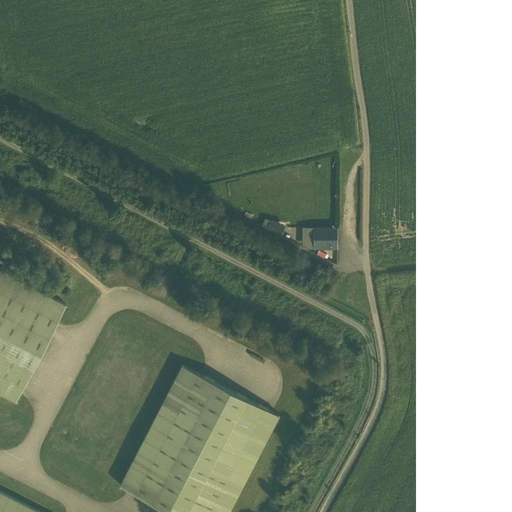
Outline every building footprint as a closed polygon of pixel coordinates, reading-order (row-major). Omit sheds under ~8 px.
[(285,227),(272,220),(268,228),(281,235),(285,227)] [(338,227),(314,227),(314,248),(338,249),(338,227)] [(0,393),(15,401),(65,304),(0,270),(0,393)] [(230,511),(281,414),(182,364),(120,485),(171,511),(170,511),(230,511)] [(44,511),(0,489),(0,511),(44,511)]
